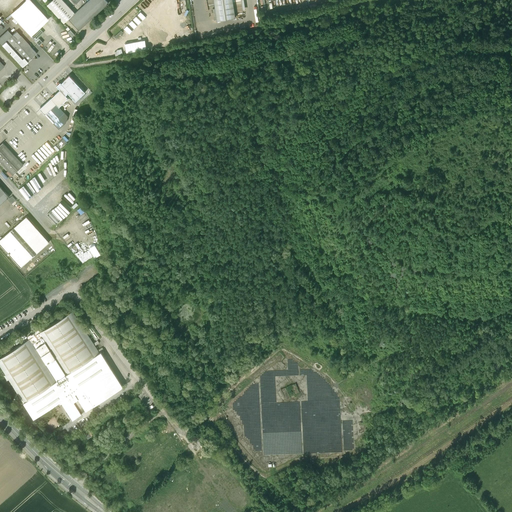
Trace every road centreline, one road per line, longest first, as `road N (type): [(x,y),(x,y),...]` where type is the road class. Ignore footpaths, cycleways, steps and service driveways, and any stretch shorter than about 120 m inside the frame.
road 1 (tertiary): [(0,124),(128,5)]
road 2 (tertiary): [(0,418),(97,511)]
